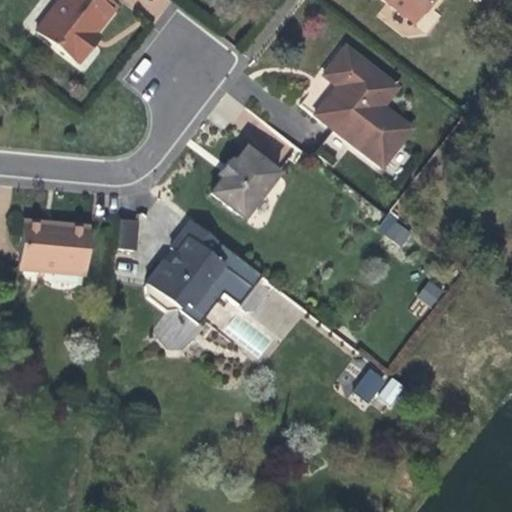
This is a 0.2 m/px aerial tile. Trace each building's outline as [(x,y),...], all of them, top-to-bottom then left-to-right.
[(105,0),(58,0),(35,31),(78,63),(94,43),(90,40),(95,33),(115,7),(105,0)] [(381,0),(413,24),(431,0),(381,0)] [(99,36),(95,33),(90,40),(94,43),(96,40),(99,36)] [(410,130),(381,107),(396,88),(344,47),(322,76),(338,89),(333,96),(329,100),(327,98),(313,115),(380,168),(410,130)] [(243,220),(278,174),(245,148),(233,164),(228,160),(223,167),(216,176),(221,179),(209,194),(243,220)] [(376,230),(401,246),(412,230),(387,214),(376,230)] [(133,251),(135,221),(118,220),(116,249),(133,251)] [(231,255),(189,222),(168,249),(172,252),(169,255),(172,257),(170,259),(168,262),(166,259),(163,263),(161,262),(143,285),(145,298),(164,313),(177,311),(182,305),(201,320),(221,295),(231,282),(218,271),(231,255)] [(23,223),(22,230),(64,234),(65,227),(47,226),(23,223)] [(22,230),(19,268),(83,274),(88,230),(65,227),(64,234),(22,230)] [(273,287),(231,255),(218,271),(231,282),(221,295),(244,313),(253,313),(265,297),(256,290),(260,286),(269,293),(273,287)] [(427,279),(417,296),(433,305),(443,289),(427,279)] [(196,326),(201,320),(182,305),(177,311),(196,326)] [(364,367),(353,396),(372,403),(383,375),(364,367)] [(391,377),(372,400),(386,410),(404,387),(391,377)]
